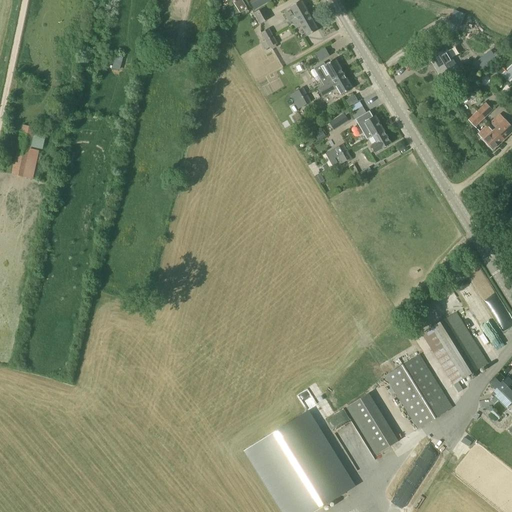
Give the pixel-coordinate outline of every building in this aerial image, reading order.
[(241,14),(248,9),(242,0),(239,0),(238,2),(240,5),(236,7),(241,14)] [(252,0),(249,2),(253,9),(269,0),(252,0)] [(302,1),(291,7),(297,17),(292,20),(295,24),(310,15),(302,1)] [(263,8),(254,13),(261,24),(270,19),(263,8)] [(458,11),(454,10),(450,21),(451,21),(460,25),(464,14),(458,11)] [(310,15),(295,24),(297,28),(302,25),(308,36),(318,30),(310,15)] [(269,29),(262,33),(265,40),(273,36),(269,29)] [(266,40),(261,43),(265,50),(269,47),(269,48),(277,43),(273,36),(265,40),(266,40)] [(314,52),(317,61),(328,56),(324,47),(314,52)] [(457,68),(445,47),(429,56),(434,64),(436,62),(439,68),(437,69),(441,77),(457,68)] [(488,64),(482,57),(474,64),(480,71),(488,64)] [(323,63),(314,69),(324,86),(328,83),(344,74),(335,60),(325,66),(323,63)] [(324,86),(318,89),(322,97),(335,90),(338,88),(342,95),(352,89),(344,74),(328,83),(324,86)] [(303,87),(290,95),(294,102),(307,95),(303,87)] [(462,88),(454,93),(458,100),(466,94),(462,88)] [(344,100),(348,106),(357,101),(354,94),(344,100)] [(298,109),(311,102),(307,95),(294,102),(298,109)] [(486,103),(477,111),(478,112),(484,119),(493,111),(486,103)] [(370,119),(367,112),(362,115),(374,136),(384,130),(375,116),(370,119)] [(475,127),(484,119),(478,112),(469,120),(475,127)] [(343,113),(330,122),(335,130),(348,121),(343,113)] [(504,140),(511,132),(511,126),(500,114),(491,122),(496,128),(494,130),(504,140)] [(23,125),(12,174),(34,179),(40,151),(32,149),(32,147),(36,131),(36,130),(37,128),(23,125)] [(493,131),(487,125),(478,134),(493,150),(504,140),(494,130),(493,131)] [(375,153),(391,143),(384,130),(374,136),(377,142),(371,146),(375,153)] [(323,132),(316,136),(319,141),(325,137),(323,132)] [(335,149),(339,156),(347,151),(343,144),(335,149)] [(339,156),(335,158),(339,165),(343,163),(351,158),(347,151),(339,156)] [(488,287),(479,267),(467,272),(476,292),(488,287)] [(482,298),(457,311),(465,325),(470,322),(466,315),(473,312),(478,321),(483,318),(485,321),(488,320),(488,321),(493,318),(482,298)] [(453,385),(488,364),(457,312),(422,334),(453,385)] [(489,340),(496,349),(505,342),(497,333),(489,340)] [(418,429),(453,408),(420,355),(385,376),(418,429)] [(505,379),(500,373),(490,383),(496,388),(498,387),(511,401),(511,381),(507,376),(505,379)] [(373,455),(395,443),(367,393),(324,418),(334,435),(342,431),(347,440),(342,443),(355,467),(358,465),(355,461),(371,452),(373,455)] [(306,413),(246,450),(284,511),(311,511),(352,487),(306,413)]
